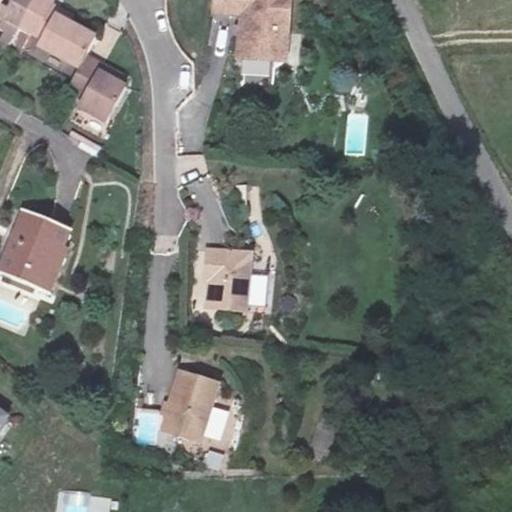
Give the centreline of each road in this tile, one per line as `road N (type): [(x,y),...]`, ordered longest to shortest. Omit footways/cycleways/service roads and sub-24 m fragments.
road 1 (residential): [(158,256),(164,103),(132,0)]
road 2 (unclassified): [(511,233),(401,0)]
